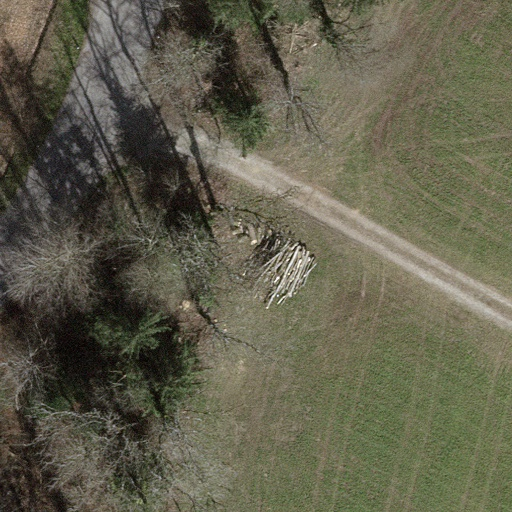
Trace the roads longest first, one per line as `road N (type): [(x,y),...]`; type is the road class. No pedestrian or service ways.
road 1 (track): [(103,89),(300,190),(511,314)]
road 2 (unclassified): [(0,253),(103,89)]
